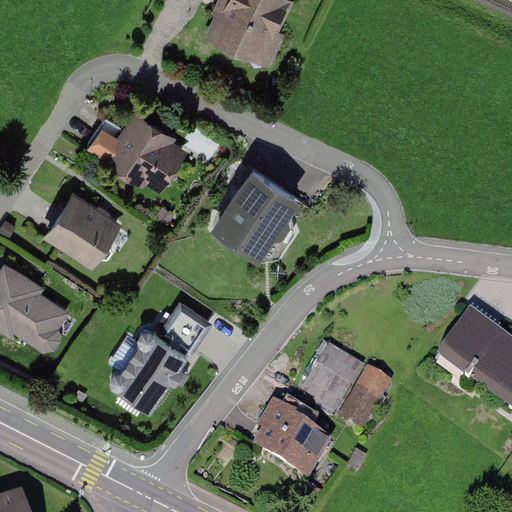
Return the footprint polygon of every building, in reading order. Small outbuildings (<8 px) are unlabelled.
[(261,66),(289,0),(224,0),(206,41),(261,66)] [(187,146),(132,111),(104,156),(159,190),(187,146)] [(309,209),(256,172),(215,232),(268,268),(309,209)] [(125,225),(74,194),(47,239),(98,270),(125,225)] [(72,311),(0,266),(0,331),(43,358),(72,311)] [(118,392),(150,414),(210,322),(178,301),(118,392)] [(511,344),(468,312),(434,357),(511,415),(511,344)] [(367,431),(394,386),(327,347),(301,392),(367,431)] [(337,427),(275,390),(250,431),(312,468),(337,427)] [(0,511),(23,511),(21,503),(0,509),(0,511)]
